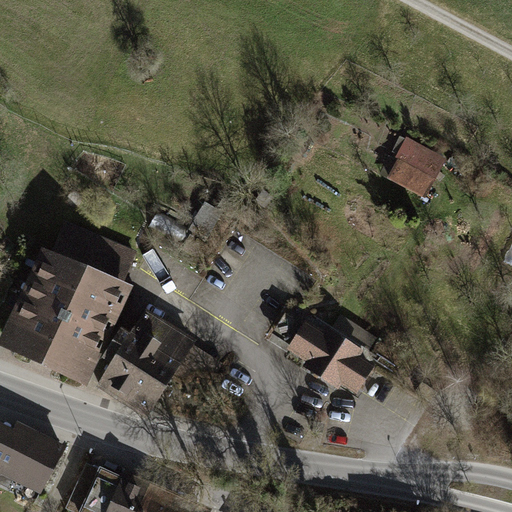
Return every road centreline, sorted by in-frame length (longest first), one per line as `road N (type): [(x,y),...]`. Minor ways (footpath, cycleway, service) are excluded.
road 1 (tertiary): [(511,498),(230,455),(95,422)]
road 2 (residential): [(95,422),(135,462),(253,511)]
